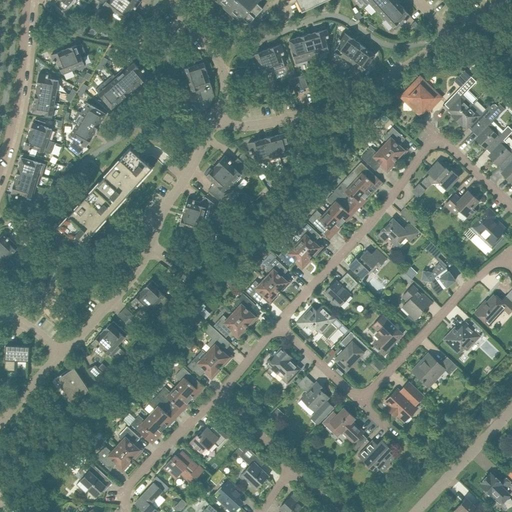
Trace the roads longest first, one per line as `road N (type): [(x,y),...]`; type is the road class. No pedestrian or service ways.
road 1 (residential): [(276,324),(371,221),(430,140),(440,139),(511,208)]
road 2 (residential): [(60,353),(129,281),(216,119)]
road 3 (residential): [(450,35),(378,82),(303,113),(244,126),(216,119)]
road 4 (residential): [(506,252),(358,401)]
road 5 (residential): [(0,166),(26,0)]
road 6 (residential): [(127,511),(127,486),(218,394)]
road 7 (residential): [(415,511),(511,409)]
road 8 (residential): [(216,119),(223,74),(171,0)]
road 9 (tertiary): [(0,122),(13,0)]
